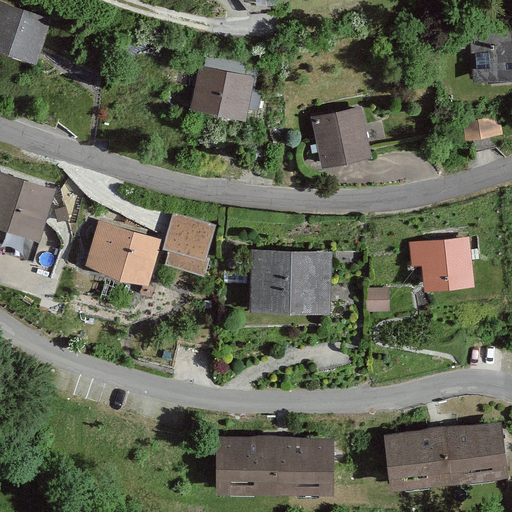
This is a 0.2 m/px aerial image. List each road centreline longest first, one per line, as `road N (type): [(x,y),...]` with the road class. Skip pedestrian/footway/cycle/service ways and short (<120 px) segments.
road 1 (residential): [(511,386),(471,379),(355,401),(191,401),(95,371),(0,326)]
road 2 (residential): [(0,129),(198,189),(271,198),(391,198),(511,166)]
road 3 (residential): [(114,0),(202,23),(250,25)]
